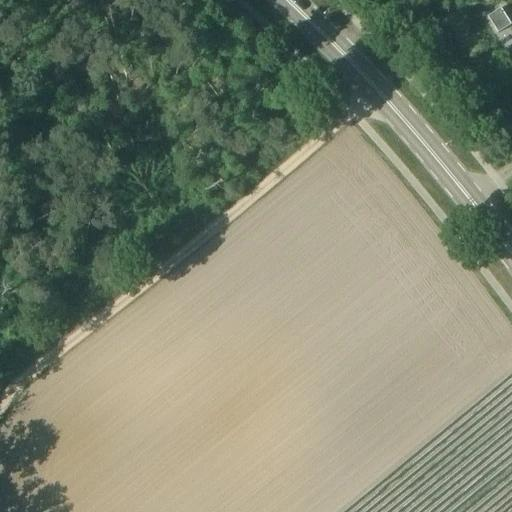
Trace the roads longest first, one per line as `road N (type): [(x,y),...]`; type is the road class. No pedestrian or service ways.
road 1 (track): [(0,407),(377,90)]
road 2 (secondary): [(511,249),(377,90),(285,0)]
